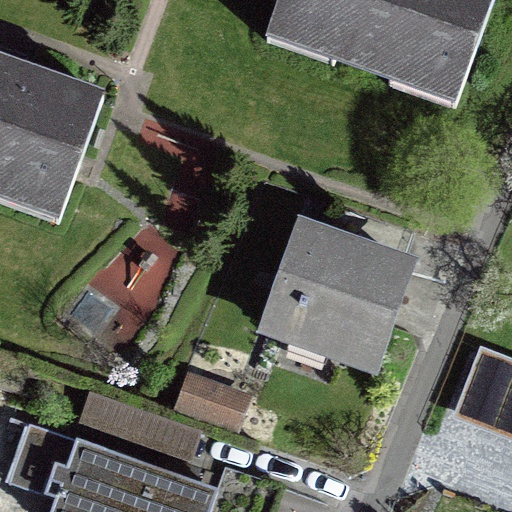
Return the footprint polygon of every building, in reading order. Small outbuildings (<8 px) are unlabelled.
[(278,0),(265,39),(451,103),(486,0),(278,0)] [(0,208),(55,227),(100,98),(0,63),(0,208)] [(268,333),(373,370),(391,320),(407,274),(303,237),(268,333)] [(511,439),(511,363),(483,354),(459,421),(492,433),(511,439)] [(246,398),(190,378),(179,408),(236,428),(246,398)] [(197,434),(90,395),(82,418),(189,456),(197,434)] [(281,511),(291,486),(221,460),(210,492),(26,425),(4,486),(54,504),(50,511),(281,511)]
